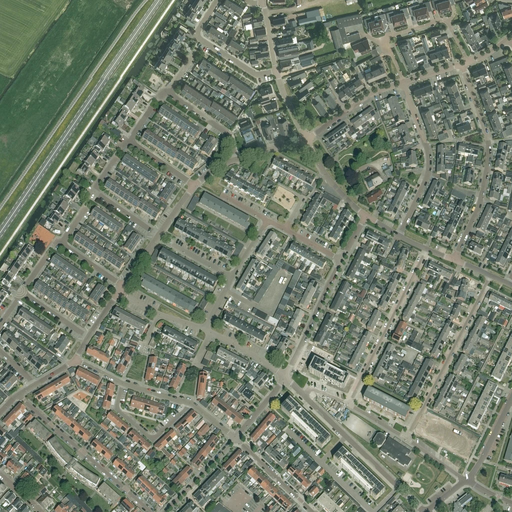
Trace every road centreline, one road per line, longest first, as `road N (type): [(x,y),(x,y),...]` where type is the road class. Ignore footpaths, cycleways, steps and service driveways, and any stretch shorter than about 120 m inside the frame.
road 1 (secondary): [(0,230),(159,0)]
road 2 (residential): [(453,260),(479,200),(487,149),(461,64)]
road 3 (residential): [(406,437),(489,276)]
road 4 (residential): [(148,511),(18,395)]
road 5 (residential): [(426,250),(348,404)]
road 6 (residential): [(303,396),(424,511)]
road 7 (residential): [(398,235),(425,175),(403,82)]
road 8 (residential): [(468,62),(439,20),(383,38),(403,82)]
road 9 (residential): [(236,159),(224,132),(168,92),(191,57)]
road 10 (residential): [(275,71),(257,74),(194,34),(217,0)]
road 11 (residential): [(284,376),(340,260)]
road 12 (residential): [(121,383),(117,409),(149,436),(188,403)]
